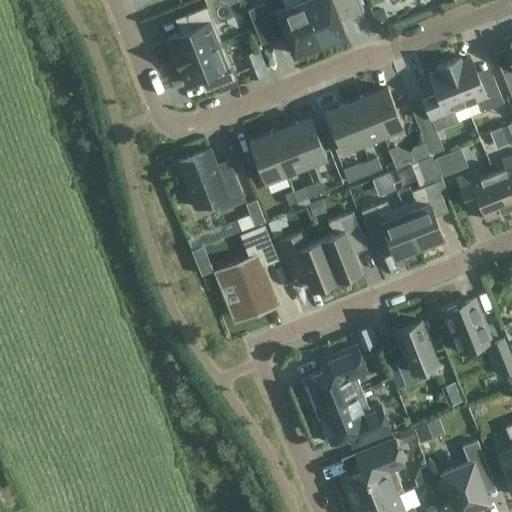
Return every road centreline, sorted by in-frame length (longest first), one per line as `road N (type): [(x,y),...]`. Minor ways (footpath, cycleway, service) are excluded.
road 1 (residential): [(322,511),(256,347),(511,241)]
road 2 (residential): [(389,54),(175,128),(159,114),(114,0)]
road 3 (residential): [(389,54),(511,4)]
